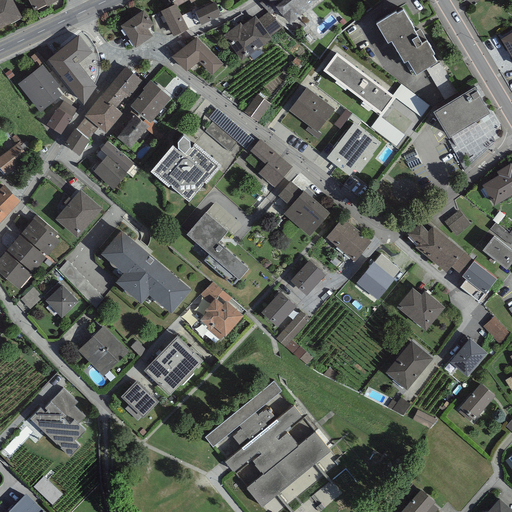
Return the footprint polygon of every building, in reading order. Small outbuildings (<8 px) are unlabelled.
[(0,0),(0,29),(23,17),(13,0),(0,0)] [(29,0),(34,9),(46,4),(47,5),(56,0),(29,0)] [(263,0),(260,2),(270,13),(277,8),(290,22),(315,0),(263,0)] [(215,1),(195,11),(201,24),(221,14),(215,1)] [(175,3),(160,10),(173,35),(188,28),(182,16),(175,3)] [(395,9),(376,21),(387,41),(390,39),(412,75),(437,60),(432,53),(434,52),(426,38),(422,41),(402,8),(397,11),(395,9)] [(143,9),(120,24),(135,46),(152,34),(148,27),(153,23),(143,9)] [(192,12),(182,16),(188,28),(196,24),(192,12)] [(258,19),(270,36),(282,26),(268,12),(258,19)] [(270,36),(258,19),(255,15),(242,24),(241,22),(223,35),(241,60),(272,38),(270,36)] [(511,31),(501,38),(511,57),(511,31)] [(93,51),(79,34),(48,58),(83,104),(97,85),(79,61),(93,51)] [(196,36),(171,55),(186,70),(199,60),(212,73),(224,62),(196,36)] [(393,94),(336,51),(323,69),(380,112),(393,94)] [(42,64),(17,83),(40,111),(62,94),(57,88),(60,86),(42,64)] [(126,66),(112,82),(130,97),(142,84),(140,82),(142,80),(126,66)] [(172,97),(150,79),(143,87),(144,89),(130,104),(150,122),(172,97)] [(130,97),(112,82),(101,95),(120,110),(130,97)] [(429,105),(401,84),(393,94),(380,112),(381,113),(370,127),(396,146),(405,135),(382,117),(396,97),(421,117),(429,105)] [(474,85),(434,109),(449,135),(490,111),(474,85)] [(335,108),(306,86),(288,109),(308,125),(306,129),(318,139),(322,134),(317,130),(335,108)] [(271,103),(258,93),(245,111),(258,120),(271,103)] [(120,110),(101,95),(85,114),(86,116),(99,126),(106,132),(122,112),(120,110)] [(64,100),(59,107),(71,116),(76,109),(64,100)] [(59,107),(58,107),(46,124),(60,133),(72,116),(71,116),(59,107)] [(254,139),(217,108),(208,118),(213,122),(237,142),(246,149),(254,139)] [(131,111),(113,132),(118,136),(117,136),(130,148),(149,125),(131,111)] [(93,132),(99,126),(86,116),(81,122),(93,132)] [(89,138),(93,132),(81,122),(76,128),(89,138)] [(229,151),(237,142),(213,122),(205,131),(229,151)] [(377,143),(355,125),(337,147),(359,165),(377,143)] [(76,128),(74,127),(64,142),(79,155),(90,139),(89,138),(76,128)] [(191,146),(190,145),(189,138),(183,134),(177,140),(178,146),(177,147),(172,143),(150,169),(168,184),(169,183),(189,199),(205,181),(207,182),(222,165),(220,164),(221,163),(196,141),(191,146)] [(107,138),(99,147),(107,154),(125,171),(133,162),(107,138)] [(293,165),(260,138),(250,150),(266,163),(257,173),(274,187),(293,165)] [(18,142),(0,155),(0,166),(6,174),(29,156),(18,142)] [(340,155),(327,145),(318,156),(331,166),(340,155)] [(127,173),(125,171),(107,154),(93,170),(113,188),(127,173)] [(496,172),(498,176),(510,197),(511,195),(511,166),(510,164),(496,172)] [(510,197),(498,176),(482,185),(494,206),(510,197)] [(290,205),(303,191),(291,180),(278,195),(290,205)] [(0,220),(20,200),(4,183),(0,186),(0,220)] [(103,208),(81,189),(55,218),(77,237),(103,208)] [(303,191),(290,205),(283,213),(309,235),(330,212),(304,190),(303,191)] [(228,230),(205,210),(186,232),(210,253),(204,259),(232,283),(238,277),(239,278),(248,267),(218,241),(228,230)] [(470,224),(459,210),(445,221),(456,235),(470,224)] [(34,217),(21,232),(47,254),(60,239),(34,217)] [(371,240),(342,217),(326,236),(355,260),(371,240)] [(430,259),(448,238),(433,225),(427,230),(421,222),(408,231),(418,243),(415,246),(430,259)] [(191,288),(121,229),(101,252),(123,271),(115,280),(141,302),(149,293),(171,311),(191,288)] [(33,271),(46,256),(20,234),(7,249),(33,271)] [(511,260),(511,248),(493,235),(482,249),(507,268),(511,260)] [(448,238),(430,259),(446,271),(451,265),(459,271),(471,257),(448,238)] [(0,271),(18,288),(31,273),(5,250),(0,256),(0,271)] [(383,254),(358,285),(380,303),(405,272),(383,254)] [(325,274),(309,259),(290,280),(306,294),(325,274)] [(67,260),(59,268),(94,306),(104,298),(67,260)] [(496,277),(474,260),(462,274),(467,278),(460,286),(478,300),(496,277)] [(200,294),(210,302),(215,297),(222,304),(226,300),(228,302),(231,298),(212,281),(200,294)] [(78,300),(62,284),(45,300),(61,316),(78,300)] [(445,306),(425,289),(421,293),(412,286),(396,305),(425,330),(445,306)] [(42,296),(33,287),(20,299),(29,308),(42,296)] [(296,306),(280,291),(261,311),(277,326),(296,306)] [(228,302),(226,300),(222,304),(215,297),(210,302),(204,309),(206,310),(199,319),(208,326),(206,328),(220,340),(224,335),(225,336),(243,315),(228,302)] [(310,319),(301,310),(276,338),(306,365),(312,358),(292,339),(310,319)] [(493,316),(483,326),(500,344),(510,334),(493,316)] [(129,351),(104,325),(78,350),(103,376),(129,351)] [(203,359),(177,334),(144,368),(169,393),(203,359)] [(487,352),(469,337),(449,361),(467,376),(487,352)] [(147,351),(137,340),(131,346),(141,357),(147,351)] [(433,357),(412,340),(385,371),(407,389),(433,357)] [(158,401),(137,379),(121,396),(142,417),(158,401)] [(274,380),(205,436),(261,505),(330,449),(274,380)] [(460,406),(462,408),(459,411),(469,420),(472,417),(474,419),(495,395),(481,382),(460,406)] [(77,402),(63,388),(43,409),(40,407),(30,418),(69,455),(79,445),(75,441),(86,429),(79,423),(85,416),(74,405),(77,402)] [(410,404),(401,397),(397,402),(392,399),(388,406),(403,415),(410,404)] [(437,419),(417,409),(412,420),(429,428),(437,419)] [(22,434),(5,453),(12,459),(30,440),(22,434)] [(348,471),(335,481),(343,493),(357,482),(348,471)] [(63,495),(44,476),(33,487),(53,506),(63,495)] [(300,511),(322,511),(344,496),(335,483),(298,509),(300,511)] [(435,501),(421,488),(399,511),(435,511),(439,508),(433,503),(435,501)] [(42,511),(26,496),(10,511),(42,511)] [(511,511),(511,508),(500,497),(486,511),(511,511)]
